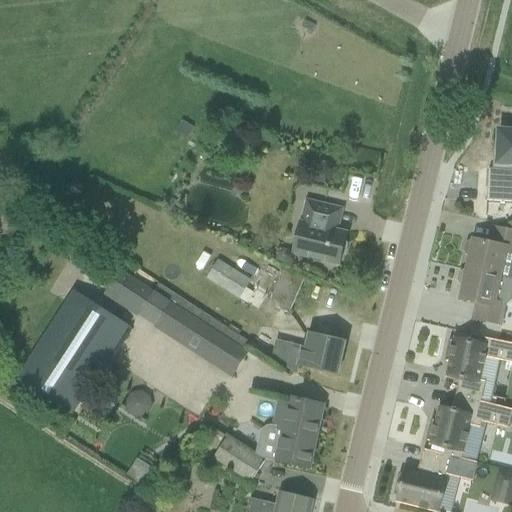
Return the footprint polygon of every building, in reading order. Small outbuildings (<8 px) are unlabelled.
[(223,150),(229,131),(221,128),(215,147),(223,150)] [(511,132),(499,132),(497,170),(488,170),(486,201),(511,202),(511,132)] [(341,210),(322,206),(307,202),(302,224),(300,223),(292,254),(339,265),(341,258),(344,256),(347,245),(345,242),(347,234),(336,232),(341,210)] [(469,255),(466,271),(499,278),(505,253),(511,254),(511,233),(492,230),(489,245),(472,241),(472,244),(469,243),(466,245),(464,252),(466,255),(469,255)] [(154,292),(83,247),(69,268),(106,292),(103,297),(137,319),(154,292)] [(235,299),(246,281),(217,263),(206,280),(235,299)] [(511,300),(511,281),(499,278),(466,271),(466,272),(463,272),(459,274),(458,281),(460,284),(463,285),(459,302),(475,306),(472,321),(500,327),(504,305),(511,301),(511,300)] [(269,306),(289,315),(303,281),(283,273),(272,298),(269,306)] [(230,379),(252,345),(158,286),(154,292),(170,302),(153,329),(230,379)] [(73,292),(15,383),(72,419),(130,328),(73,292)] [(309,335),(306,349),(276,342),(272,359),(296,377),(298,367),(337,376),(344,344),(309,335)] [(456,393),(481,399),(485,383),(478,381),(483,358),(511,363),(511,344),(471,336),(469,344),(456,341),(456,340),(455,340),(454,342),(450,341),(448,341),(444,362),(445,363),(445,362),(450,363),(447,378),(448,378),(448,376),(460,379),(456,393)] [(133,396),(128,403),(130,412),(137,417),(146,415),(151,408),(149,399),(142,394),(133,396)] [(256,458),(308,469),(322,406),(279,397),(272,429),(270,428),(266,429),(263,431),(261,435),(256,458)] [(431,420),(425,442),(427,442),(431,443),(431,445),(432,446),(432,444),(446,448),(444,456),(460,460),(468,426),(480,429),(482,423),(508,429),(511,414),(511,410),(455,397),(451,412),(441,410),(441,408),(440,408),(436,422),(432,421),(431,420)] [(249,485),(263,464),(226,439),(212,460),(249,485)] [(397,502),(438,511),(437,510),(444,481),(446,482),(446,481),(445,480),(446,475),(472,482),(477,464),(460,460),(444,456),(423,450),(417,474),(404,471),(404,472),(406,472),(405,476),(400,474),(399,474),(393,496),(394,496),(399,497),(398,501),(397,500),(397,502)] [(511,476),(500,474),(495,492),(508,495),(511,481),(511,476)] [(276,507),(255,502),(250,501),(246,511),(309,511),(312,501),(279,493),(276,507)]
